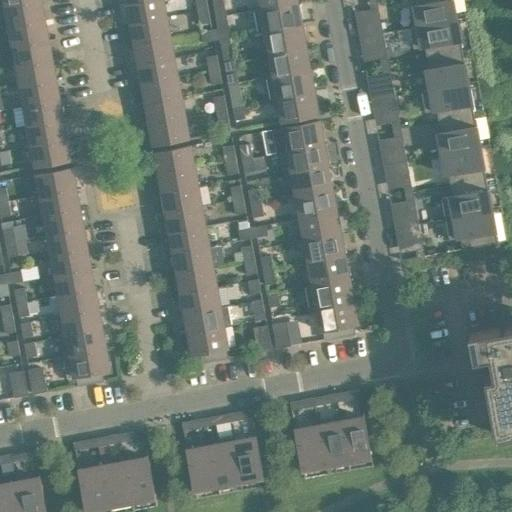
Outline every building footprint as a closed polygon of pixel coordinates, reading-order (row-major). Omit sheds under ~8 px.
[(40,0),(30,0),(6,5),(10,25),(44,18),(40,0)] [(163,0),(142,0),(128,3),(132,23),(166,16),(163,0)] [(206,0),(195,0),(198,10),(208,8),(206,0)] [(212,0),(214,8),(225,6),(223,0),(212,0)] [(297,0),(260,0),(262,8),(297,1),(297,0)] [(417,0),(418,4),(414,5),(418,26),(456,18),(452,0),(417,0)] [(301,21),(302,21),(300,10),(299,10),(297,1),(262,8),(254,10),(258,32),(266,30),(301,24),(301,21)] [(200,24),(211,22),(208,8),(198,10),(200,24)] [(166,16),(132,23),(135,43),(170,36),(166,16)] [(381,17),(357,22),(360,36),(383,32),(381,17)] [(44,18),(10,25),(13,45),(48,38),(44,18)] [(456,18),(418,26),(410,27),(414,48),(426,46),(428,57),(462,50),(456,18)] [(305,43),(306,43),(304,32),(303,33),(301,24),(266,30),(270,53),(306,46),(305,43)] [(231,37),(229,26),(215,29),(217,39),(231,37)] [(201,31),(203,42),(217,39),(215,29),(201,31)] [(363,51),(386,47),(383,32),(360,36),(363,51)] [(170,36),(135,43),(139,63),(174,56),(170,36)] [(48,38),(13,45),(17,65),(52,58),(48,38)] [(232,46),(222,48),(224,61),(235,59),(232,46)] [(309,66),(310,66),(308,55),(307,55),(306,46),(270,53),(274,75),(310,69),(309,66)] [(430,68),(426,69),(430,89),(468,82),(462,50),(428,57),(430,68)] [(217,54),(206,56),(209,71),(220,69),(217,54)] [(174,56),(139,63),(143,83),(178,76),(174,56)] [(52,58),(17,65),(21,85),(56,78),(52,58)] [(227,75),(237,73),(235,59),(224,61),(227,75)] [(212,84),(222,82),(220,69),(209,71),(212,84)] [(313,88),(315,88),(313,77),(311,77),(310,69),(274,75),(267,77),(271,99),(279,98),(314,91),(313,88)] [(178,76),(143,83),(147,103),(181,96),(178,76)] [(56,78),(21,85),(25,105),(59,98),(56,78)] [(392,81),(369,86),(372,100),(395,96),(392,81)] [(468,82),(430,89),(422,91),(426,111),(438,109),(440,120),(474,114),(468,82)] [(241,90),(230,92),(233,106),(243,104),(241,90)] [(283,121),(318,114),(318,111),(319,110),(317,100),(316,100),(314,91),(279,98),(283,121)] [(224,94),(214,96),(216,111),(227,109),(224,94)] [(181,96),(147,103),(150,123),(185,117),(181,96)] [(375,115),(398,110),(395,96),(372,100),(375,115)] [(59,98),(25,105),(28,125),(63,119),(59,98)] [(235,120),(246,118),(243,104),(233,106),(235,120)] [(219,124),(230,122),(227,109),(216,111),(219,124)] [(442,132),(438,132),(442,153),(480,146),(474,114),(440,120),(442,132)] [(154,144),(189,137),(185,117),(150,123),(154,144)] [(63,119),(28,125),(32,145),(67,139),(63,119)] [(320,124),(319,120),(273,129),(278,152),(280,151),(324,143),(322,135),(323,134),(321,124),(320,124)] [(36,166),(71,159),(67,139),(32,145),(36,166)] [(250,143),(240,145),(242,159),(253,157),(250,143)] [(325,146),(324,146),(324,143),(280,151),(285,174),(293,172),(328,166),(326,157),(327,157),(325,146)] [(190,145),(156,152),(160,172),(194,166),(190,145)] [(234,145),(223,147),(226,160),(236,158),(234,145)] [(404,145),(381,149),(384,164),(407,159),(404,145)] [(446,174),(450,173),(452,184),(486,178),(480,146),(442,153),(446,174)] [(94,150),(89,160),(101,166),(106,156),(94,150)] [(245,173),(255,171),(253,157),(242,159),(245,173)] [(228,174),(239,172),(236,158),(226,160),(228,174)] [(386,178),(410,174),(407,159),(384,164),(386,178)] [(163,193),(198,186),(194,166),(160,172),(163,193)] [(330,168),(328,169),(328,166),(293,172),(297,195),(332,188),(330,179),(332,179),(330,168)] [(72,167),(38,174),(41,194),(76,188),(72,167)] [(454,195),(442,197),(446,218),(492,210),(486,178),(452,184),(454,195)] [(241,185),(231,187),(233,200),(244,198),(241,185)] [(167,213),(202,206),(198,186),(163,193),(167,213)] [(6,187),(0,187),(0,202),(9,201),(6,187)] [(45,214),(80,208),(76,188),(41,194),(45,214)] [(258,188),(248,190),(251,203),(261,201),(258,188)] [(334,191),(333,191),(332,188),(297,195),(301,217),(336,211),(335,202),(336,202),(334,191)] [(236,214),(246,212),(244,198),(233,200),(236,214)] [(0,211),(1,216),(11,215),(9,201),(0,202),(0,211)] [(253,217),(264,215),(261,201),(251,203),(253,217)] [(171,233),(205,226),(202,206),(167,213),(171,233)] [(49,235),(83,228),(80,208),(45,214),(49,235)] [(416,209),(393,213),(395,227),(419,223),(416,209)] [(450,239),(461,237),(463,247),(462,248),(462,249),(498,242),(492,210),(446,218),(450,239)] [(338,213),(337,213),(336,211),(301,217),(305,240),(340,233),(339,224),(340,224),(338,213)] [(398,242),(421,238),(419,223),(395,227),(398,242)] [(268,235),(266,224),(252,227),(254,237),(268,235)] [(174,253),(209,246),(205,226),(171,233),(174,253)] [(14,227),(3,229),(6,243),(16,241),(14,227)] [(238,229),(240,240),(254,237),(252,227),(238,229)] [(53,255),(87,248),(83,228),(49,235),(53,255)] [(342,236),(341,236),(340,233),(305,240),(309,262),(345,255),(343,247),(344,246),(342,236)] [(8,256),(19,254),(16,241),(6,243),(8,256)] [(252,245),(242,247),(244,260),(255,259),(252,245)] [(178,273),(213,266),(209,246),(174,253),(178,273)] [(56,275),(91,268),(87,248),(53,255),(56,275)] [(271,255),(261,257),(263,270),(274,268),(271,255)] [(346,258),(345,258),(345,255),(309,262),(313,284),(349,278),(347,269),(348,269),(346,258)] [(247,274),(257,272),(255,259),(244,260),(247,274)] [(182,293),(216,286),(213,266),(178,273),(182,293)] [(60,295),(95,288),(91,268),(56,275),(60,295)] [(266,284),(276,282),(274,268),(263,270),(266,284)] [(24,280),(22,270),(8,272),(10,283),(24,280)] [(0,273),(0,284),(10,283),(8,272),(0,273)] [(310,308),(318,307),(353,300),(351,291),(352,291),(350,280),(349,281),(349,278),(313,284),(306,286),(310,308)] [(251,294),(261,293),(259,279),(248,280),(251,294)] [(186,313),(220,306),(216,286),(182,293),(186,313)] [(25,287),(14,289),(17,303),(27,301),(25,287)] [(64,315),(98,308),(95,288),(60,295),(64,315)] [(270,307),(280,305),(278,291),(267,293),(270,307)] [(254,315),(265,313),(262,299),(252,300),(254,315)] [(326,339),(355,333),(354,332),(349,333),(348,325),(357,323),(353,300),(318,307),(322,330),(324,330),(326,339)] [(20,317),(30,315),(27,301),(17,303),(20,317)] [(11,303),(0,305),(3,319),(13,317),(11,303)] [(228,305),(220,306),(186,313),(189,333),(224,326),(232,325),(228,305)] [(68,335),(102,328),(98,308),(64,315),(68,335)] [(5,333),(16,331),(13,317),(3,319),(5,333)] [(23,337),(34,335),(31,321),(21,323),(23,337)] [(273,324),(277,347),(290,345),(286,321),(273,324)] [(498,431),(511,427),(511,324),(470,332),(470,334),(477,332),(481,354),(474,355),(475,357),(491,354),(495,373),(486,375),(497,434),(499,434),(498,431)] [(267,325),(254,327),(259,351),(271,348),(267,325)] [(207,351),(208,359),(203,360),(204,361),(227,357),(226,348),(228,347),(224,326),(189,333),(193,354),(207,351)] [(102,328),(68,335),(71,355),(106,348),(102,328)] [(10,356),(20,354),(18,340),(7,342),(10,356)] [(27,357),(38,355),(35,341),(24,343),(27,357)] [(97,380),(96,372),(110,369),(106,348),(71,355),(63,356),(67,377),(77,375),(79,385),(103,380),(102,379),(97,380)] [(29,369),(34,393),(47,390),(42,367),(29,369)] [(11,373),(15,396),(28,394),(23,371),(11,373)] [(347,399),(360,396),(359,389),(345,391),(347,399)] [(336,393),(323,395),(325,403),(337,400),(336,393)] [(314,397),(301,399),(302,407),(315,405),(314,397)] [(252,416),(251,409),(238,411),(239,419),(252,416)] [(229,421),(228,413),(215,415),(217,423),(229,421)] [(340,416),(318,420),(319,425),(326,463),(348,459),(341,420),(340,416)] [(371,454),(364,416),(341,420),(348,459),(371,454)] [(207,425),(206,417),(193,420),(194,427),(207,425)] [(296,429),(303,467),(326,463),(319,425),(296,429)] [(129,431),(131,439),(144,436),(143,429),(129,431)] [(121,441),(120,433),(107,436),(108,443),(121,441)] [(263,474),(256,436),(233,441),(240,479),(263,474)] [(85,440),(86,447),(99,445),(98,437),(85,440)] [(240,479),(233,441),(211,445),(218,483),(240,479)] [(187,449),(195,487),(218,483),(211,445),(187,449)] [(21,451),(23,459),(36,457),(35,449),(21,451)] [(13,461),(12,453),(0,455),(0,461),(0,463),(13,461)] [(155,494),(148,456),(125,461),(132,499),(155,494)] [(132,499),(125,461),(103,465),(110,503),(132,499)] [(79,469),(87,507),(110,503),(103,465),(79,469)] [(46,511),(40,477),(17,481),(22,511),(46,511)] [(22,511),(17,481),(0,483),(0,511),(22,511)]
